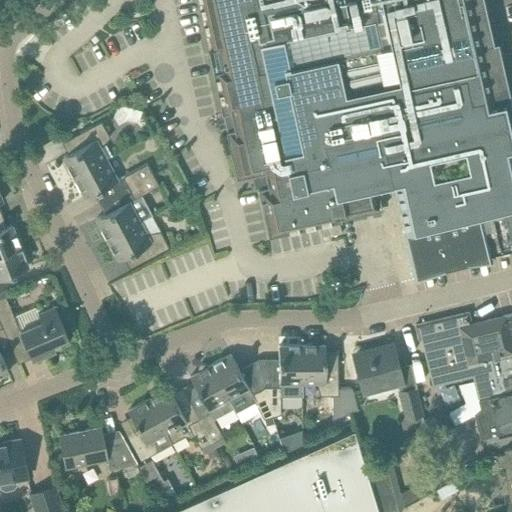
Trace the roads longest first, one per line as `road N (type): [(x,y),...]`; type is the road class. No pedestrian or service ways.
road 1 (residential): [(110,371),(243,318),(357,318),(511,278)]
road 2 (residential): [(110,371),(32,170),(5,68),(25,25),(51,0)]
